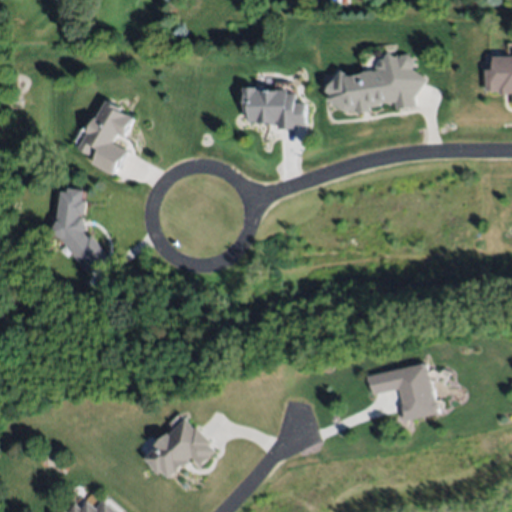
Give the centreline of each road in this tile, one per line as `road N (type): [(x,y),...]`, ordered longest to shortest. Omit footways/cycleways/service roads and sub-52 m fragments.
road 1 (residential): [(178,259),(213,265),(243,249),(256,217),(236,173),(205,162),(163,183),(156,233),(178,259)]
road 2 (residential): [(511,149),(394,151),(254,199)]
